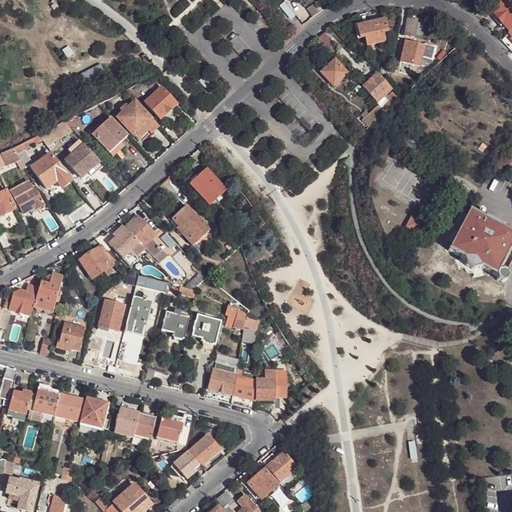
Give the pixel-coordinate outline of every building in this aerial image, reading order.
[(511,7),(505,0),(504,0),(495,9),(491,13),(504,28),(505,28),(511,22),(511,7)] [(491,13),(495,9),(494,8),(488,14),(502,30),(504,28),(491,13)] [(384,19),(357,26),(360,38),(364,37),(367,46),(384,41),(383,33),(387,31),(384,19)] [(405,35),(413,36),(416,20),(407,19),(405,35)] [(323,46),(331,54),(337,49),(329,40),(323,46)] [(423,47),(422,47),(404,42),(400,62),(419,66),(420,64),(423,47)] [(424,45),(422,47),(423,47),(420,64),(423,65),(424,59),(432,60),(435,48),(424,45)] [(328,67),(321,73),(333,87),(346,74),(334,61),(328,67)] [(319,70),(321,73),(328,67),(326,64),(322,68),(319,70)] [(107,80),(100,65),(72,80),(75,87),(84,82),(88,90),(107,80)] [(363,87),(377,102),(391,89),(377,74),(363,87)] [(144,104),(159,120),(176,105),(161,89),(144,104)] [(401,98),(398,94),(381,109),(382,110),(385,113),(401,98)] [(134,137),(151,121),(152,121),(134,102),(129,107),(129,106),(126,105),(121,109),(121,113),(122,113),(116,119),(133,138),(134,137)] [(365,119),(362,122),(368,128),(385,113),(382,110),(368,123),(365,119)] [(121,144),(128,137),(110,119),(106,123),(103,125),(91,136),(109,155),(121,144)] [(154,125),(151,121),(134,137),(137,141),(138,140),(145,134),(148,131),(154,125)] [(91,136),(103,125),(102,123),(100,122),(88,133),(91,136)] [(72,132),(63,123),(38,136),(42,141),(49,150),(54,146),(52,143),(72,132)] [(42,141),(38,136),(12,150),(24,169),(25,169),(31,164),(23,151),(42,141)] [(401,147),(409,153),(414,148),(405,141),(401,147)] [(71,156),(82,147),(82,146),(78,142),(76,144),(67,151),(71,156)] [(121,144),(109,155),(112,159),(117,154),(120,151),(124,148),(121,144)] [(97,164),(82,147),(71,156),(64,162),(80,179),(83,177),(88,173),(97,164)] [(0,154),(0,166),(15,160),(16,162),(21,171),(24,169),(12,150),(0,154)] [(31,170),(46,190),(56,182),(64,176),(50,155),(31,170)] [(102,168),(97,164),(88,173),(91,176),(92,177),(102,168)] [(190,185),(192,188),(209,206),(225,191),(205,170),(202,173),(190,185)] [(191,189),(192,188),(190,185),(202,173),(200,171),(197,174),(194,177),(190,181),(188,183),(186,184),(191,189)] [(70,183),(64,176),(56,182),(60,187),(61,189),(70,183)] [(56,182),(46,190),(50,195),(60,187),(56,182)] [(24,193),(21,195),(14,199),(22,215),(29,211),(34,208),(36,211),(43,206),(33,188),(24,193)] [(16,210),(6,192),(0,194),(0,217),(7,214),(16,210)] [(208,232),(205,229),(197,221),(185,208),(176,216),(172,220),(174,222),(184,234),(182,236),(192,246),(208,232)] [(505,272),(502,270),(500,269),(511,245),(511,233),(502,228),(502,227),(485,218),(484,219),(469,211),(459,231),(459,232),(452,243),(452,244),(448,252),(460,258),(461,258),(463,259),(466,267),(473,271),(481,269),(483,270),(496,276),(497,281),(502,283),(506,282),(508,278),(507,273),(506,273),(505,272)] [(167,220),(171,224),(174,222),(172,220),(176,216),(175,215),(175,214),(174,213),(167,220)] [(137,217),(124,230),(142,248),(151,240),(155,236),(137,217)] [(422,223),(411,217),(405,229),(416,234),(422,223)] [(197,221),(205,229),(207,227),(199,219),(197,221)] [(171,224),(182,236),(184,234),(174,222),(171,224)] [(124,230),(122,227),(109,240),(111,242),(124,230)] [(142,248),(124,230),(111,242),(108,245),(122,259),(129,253),(135,260),(144,251),(142,248)] [(0,236),(0,243),(4,251),(11,247),(4,234),(0,236)] [(151,240),(142,248),(144,251),(158,265),(166,257),(161,252),(159,249),(151,240)] [(111,258),(101,247),(98,250),(105,261),(108,260),(111,258)] [(116,264),(111,258),(108,260),(105,261),(98,250),(79,261),(91,280),(103,272),(110,268),(116,264)] [(129,253),(122,259),(129,267),(136,260),(135,260),(129,253)] [(511,259),(509,257),(502,270),(505,272),(511,260),(511,259)] [(197,274),(182,288),(191,291),(206,278),(200,271),(194,265),(191,268),(197,274)] [(112,272),(110,268),(103,272),(106,277),(112,272)] [(47,285),(40,283),(40,284),(38,289),(33,309),(52,314),(53,311),(54,306),(57,294),(58,292),(62,278),(52,275),(51,277),(49,286),(47,285)] [(164,294),(167,284),(138,277),(136,287),(164,294)] [(33,309),(38,289),(29,286),(28,286),(26,293),(19,291),(13,294),(12,299),(9,311),(31,317),(33,309)] [(150,304),(164,294),(136,287),(132,299),(150,304)] [(182,288),(180,287),(178,294),(193,299),(195,292),(191,291),(182,288)] [(156,326),(164,294),(150,304),(145,323),(156,326)] [(12,299),(5,298),(2,309),(9,311),(12,299)] [(132,299),(124,332),(132,334),(132,332),(142,334),(145,323),(150,304),(132,299)] [(105,301),(98,325),(108,328),(107,330),(114,332),(116,332),(117,333),(124,306),(105,301)] [(238,311),(228,307),(226,315),(228,316),(226,326),(235,328),(238,311)] [(248,315),(238,311),(235,328),(235,329),(245,331),(246,327),(248,315)] [(183,340),(188,319),(165,313),(164,318),(162,325),(161,331),(173,335),(172,337),(183,340)] [(261,322),(248,315),(246,327),(257,331),(261,322)] [(193,332),(191,338),(201,340),(200,343),(202,344),(202,345),(213,347),(213,346),(215,347),(222,322),(197,316),(195,323),(192,331),(193,332)] [(79,352),(85,329),(64,323),(60,339),(58,339),(56,348),(70,352),(71,350),(79,352)] [(48,358),(52,343),(43,340),(39,355),(48,358)] [(219,398),(226,367),(215,364),(214,371),(212,371),(208,390),(215,392),(214,397),(219,398)] [(237,369),(226,367),(219,398),(223,399),(224,394),(232,396),(236,377),(237,369)] [(15,370),(6,368),(3,380),(12,383),(15,370)] [(264,375),(264,380),(275,381),(275,372),(264,372),(264,375)] [(253,381),(236,377),(232,396),(250,401),(253,381)] [(0,400),(7,402),(12,383),(3,380),(0,391),(0,400)] [(264,380),(255,380),(255,401),(275,401),(275,383),(275,381),(264,380)] [(53,417),(59,396),(47,392),(47,391),(37,388),(36,396),(31,411),(29,411),(27,419),(40,422),(42,414),(53,417)] [(26,410),(30,394),(22,392),(22,395),(12,393),(8,411),(14,413),(25,415),(26,410)] [(36,396),(30,394),(26,410),(29,411),(31,411),(36,396)] [(81,401),(59,396),(53,417),(75,423),(81,401)] [(107,405),(85,400),(79,424),(101,430),(103,420),(107,405)] [(133,435),(138,415),(119,410),(115,430),(116,431),(133,435)] [(23,423),(25,415),(14,413),(12,418),(12,420),(23,423)] [(155,418),(138,415),(133,435),(150,439),(150,438),(155,418)] [(169,419),(161,417),(155,439),(176,444),(178,436),(180,437),(183,425),(169,422),(169,419)] [(169,417),(169,419),(169,422),(183,425),(185,426),(187,421),(169,417)] [(108,431),(110,422),(103,420),(101,430),(108,431)] [(133,439),(133,435),(116,431),(115,435),(133,439)] [(188,452),(202,467),(220,451),(207,435),(188,452)] [(112,447),(104,445),(101,457),(105,458),(109,459),(112,447)] [(186,480),(202,467),(188,452),(173,465),(186,480)] [(276,460),(266,468),(279,484),(296,469),(283,453),(281,455),(276,460)] [(271,455),(261,464),(266,468),(276,460),(274,458),(271,455)] [(278,486),(263,470),(254,479),(249,483),(247,484),(261,500),(278,486)] [(31,511),(38,485),(20,480),(20,482),(10,480),(7,494),(10,495),(21,497),(20,502),(18,510),(27,511),(31,511)] [(112,503),(113,504),(120,511),(144,511),(151,506),(133,485),(112,503)] [(65,511),(67,503),(66,502),(67,499),(55,496),(50,511),(65,511)] [(94,503),(102,511),(104,511),(106,511),(105,510),(108,508),(99,499),(94,503)] [(244,510),(240,511),(258,511),(249,502),(242,508),(244,510)]
